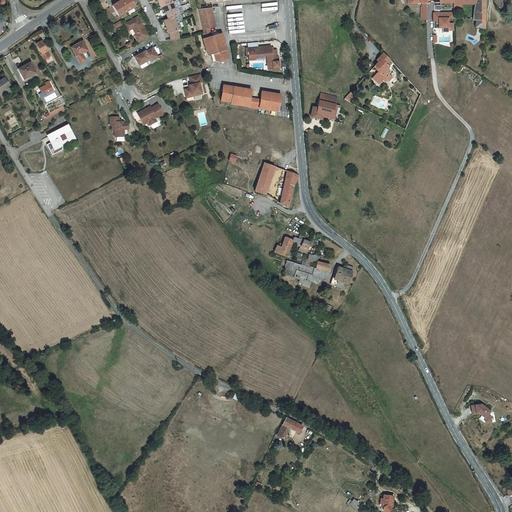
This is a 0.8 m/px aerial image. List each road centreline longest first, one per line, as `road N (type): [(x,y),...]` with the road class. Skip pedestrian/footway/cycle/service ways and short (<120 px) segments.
road 1 (tertiary): [(288,0),(307,214),(374,280),(499,504)]
road 2 (residential): [(202,381),(322,440),(421,511)]
road 3 (track): [(47,213),(126,326),(202,381)]
